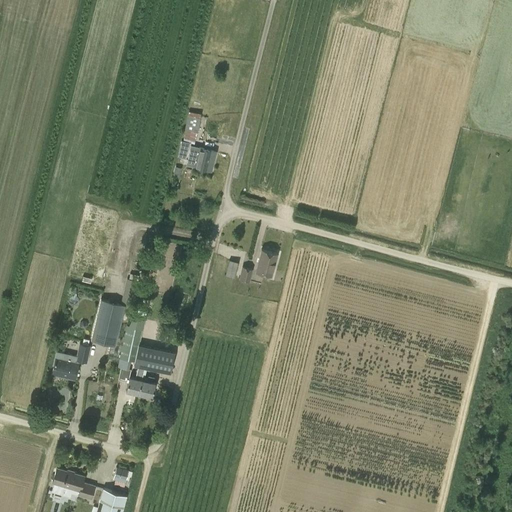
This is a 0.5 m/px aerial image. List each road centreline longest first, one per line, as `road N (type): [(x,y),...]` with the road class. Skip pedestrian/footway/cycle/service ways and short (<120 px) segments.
road 1 (unclassified): [(511,283),(219,208)]
road 2 (unclassified): [(147,457),(219,208)]
road 3 (unclassified): [(219,208),(268,0)]
road 4 (unclassified): [(147,457),(0,421)]
